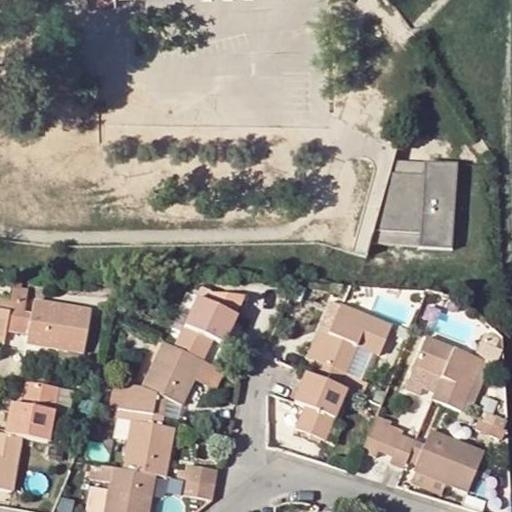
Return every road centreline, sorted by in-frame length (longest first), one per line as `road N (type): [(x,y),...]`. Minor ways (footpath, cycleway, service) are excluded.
road 1 (residential): [(397,511),(318,484),(277,485),(243,498)]
road 2 (residential): [(243,498),(252,387),(257,373),(281,382)]
